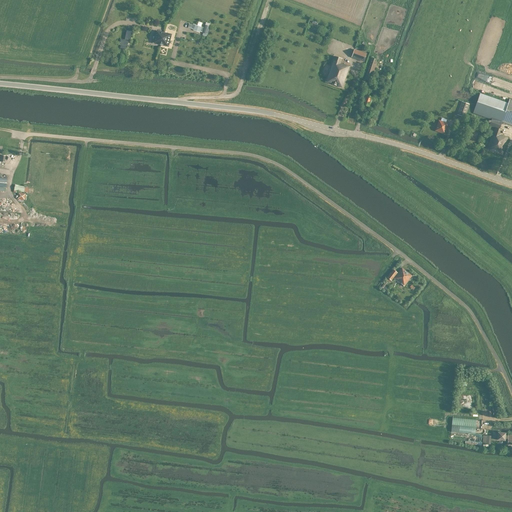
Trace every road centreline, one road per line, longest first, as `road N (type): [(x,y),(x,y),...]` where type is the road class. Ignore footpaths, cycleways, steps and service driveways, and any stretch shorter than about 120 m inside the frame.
road 1 (unclassified): [(511,392),(462,302),(274,163),(23,133)]
road 2 (tertiary): [(511,184),(399,145),(254,111),(0,83)]
road 3 (track): [(92,364),(80,360),(81,347),(65,345),(86,139)]
road 4 (track): [(392,403),(511,418)]
